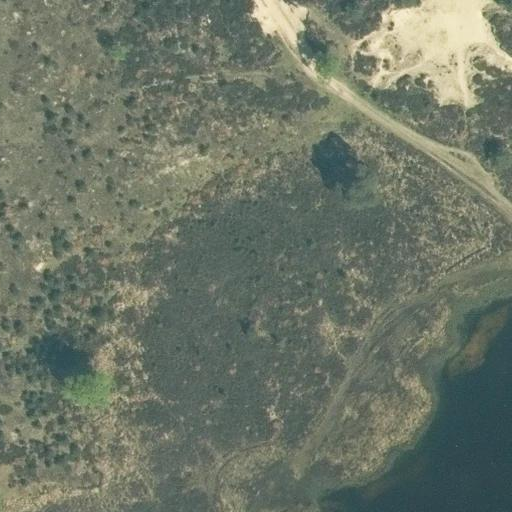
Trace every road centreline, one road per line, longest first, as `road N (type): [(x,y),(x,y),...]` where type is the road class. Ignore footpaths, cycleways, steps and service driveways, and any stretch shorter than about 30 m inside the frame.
road 1 (track): [(262,511),(416,293),(478,249),(511,240)]
road 2 (track): [(511,215),(322,64),(283,0)]
